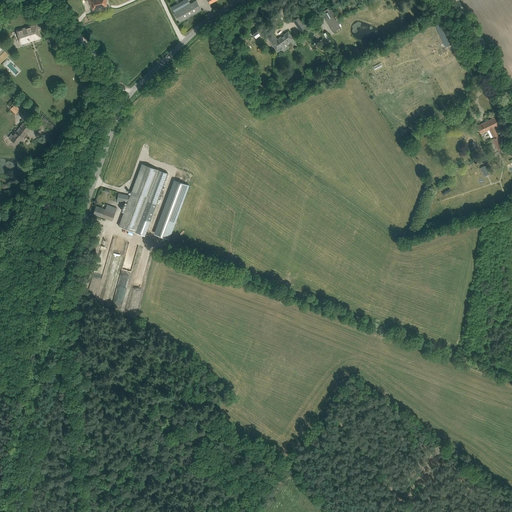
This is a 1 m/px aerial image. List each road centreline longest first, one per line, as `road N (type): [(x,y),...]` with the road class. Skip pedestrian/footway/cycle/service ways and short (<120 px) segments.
road 1 (tertiary): [(0,511),(52,301),(129,94)]
road 2 (track): [(418,511),(331,412),(262,511)]
road 3 (track): [(0,252),(92,133),(119,111)]
road 4 (tertiary): [(129,94),(240,0)]
road 5 (unclassified): [(129,94),(49,0)]
